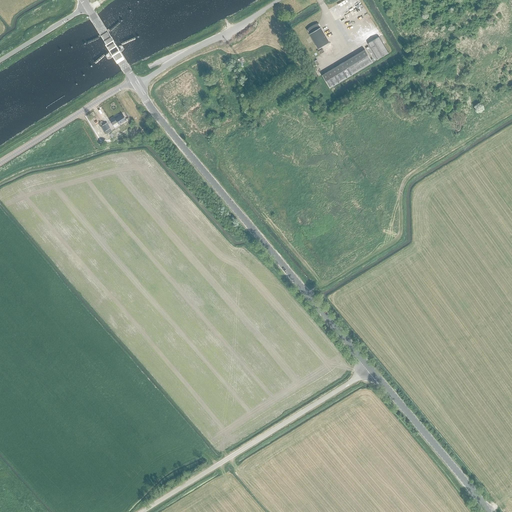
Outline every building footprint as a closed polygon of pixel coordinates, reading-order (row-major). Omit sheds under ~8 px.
[(312,26),(311,26),(311,27),(310,27),(309,28),(308,29),(307,30),(318,49),(329,42),(318,24),(318,23),(318,24),(317,24),(316,24),(315,24),(314,25),(313,25),(313,26),(312,26)] [(98,36),(99,37),(101,37),(109,32),(110,31),(109,29),(107,30),(99,34),(98,36)] [(378,37),(368,43),(377,59),(388,53),(378,37)] [(106,53),(105,55),(107,59),(109,59),(123,51),(124,49),(121,45),(119,45),(106,53)] [(323,75),(322,75),(329,88),(351,75),(343,62),(323,75)] [(115,119),(114,118),(110,121),(112,125),(117,122),(118,125),(126,120),(122,114),(115,119)] [(110,128),(107,123),(101,127),(104,132),(110,128)]
